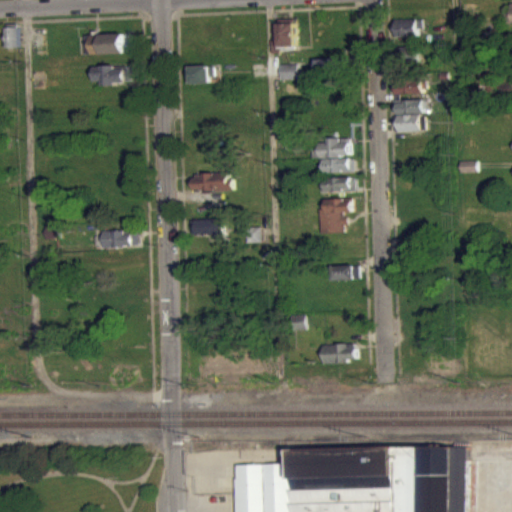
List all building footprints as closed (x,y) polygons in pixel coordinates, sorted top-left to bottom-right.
[(423,44),(422,27),(397,27),(397,44),(423,44)] [(281,54),(299,54),(298,30),(279,31),(280,48),(273,48),(274,60),(281,60),(281,54)] [(7,56),(21,56),(21,35),(7,35),(7,56)] [(88,42),(89,62),(128,61),(128,41),(88,42)] [(394,71),(416,72),(416,54),(395,54),(394,71)] [(314,67),(314,81),(342,81),(342,66),(314,67)] [(282,87),(299,87),(299,72),(282,72),(282,87)] [(105,92),(130,91),(129,76),(119,76),(119,73),(96,74),(96,89),(105,88),(105,92)] [(189,91),(215,90),(215,73),(188,73),(189,91)] [(394,87),(395,102),(426,101),(426,86),(394,87)] [(427,120),(427,107),(395,108),(396,121),(427,120)] [(426,138),(426,122),(396,123),(397,140),(426,138)] [(299,142),(286,143),(286,156),(300,156),(299,142)] [(354,164),(353,146),(321,147),(321,156),(313,156),(313,165),(354,164)] [(322,167),(322,180),(357,180),(357,166),(322,167)] [(479,179),(479,169),(461,169),(462,179),(479,179)] [(197,198),(237,197),(236,179),(205,180),(205,185),(196,185),(197,198)] [(358,199),(358,185),(327,185),(327,199),(358,199)] [(323,241),(349,240),(348,221),(355,221),(355,206),(322,207),(323,241)] [(227,226),(193,227),(194,243),(217,243),(217,247),(227,247),(227,226)] [(263,250),(263,232),(248,232),(248,250),(263,250)] [(104,255),(141,254),(141,238),(104,239),(104,255)] [(334,273),(334,288),(358,287),(357,272),(334,273)] [(324,352),(324,370),(358,369),(358,351),(324,352)] [(511,511),(511,457),(471,458),(471,444),(394,444),(292,446),(292,462),(237,462),(237,511),(511,511)]
